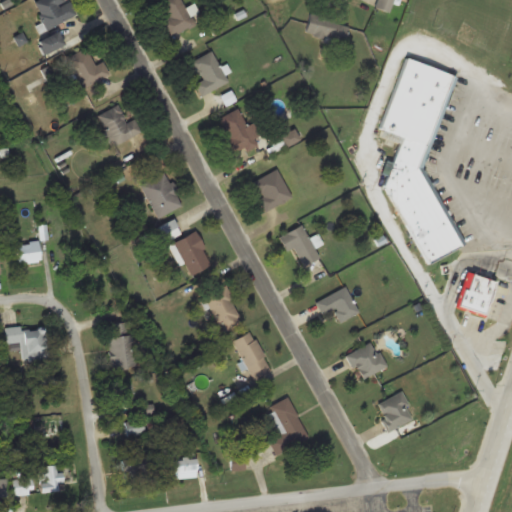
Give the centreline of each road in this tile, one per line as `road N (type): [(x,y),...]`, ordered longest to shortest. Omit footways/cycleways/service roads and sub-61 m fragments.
road 1 (residential): [(375,485),(109,0)]
road 2 (residential): [(171,511),(375,485),(484,480)]
road 3 (residential): [(103,511),(67,311)]
